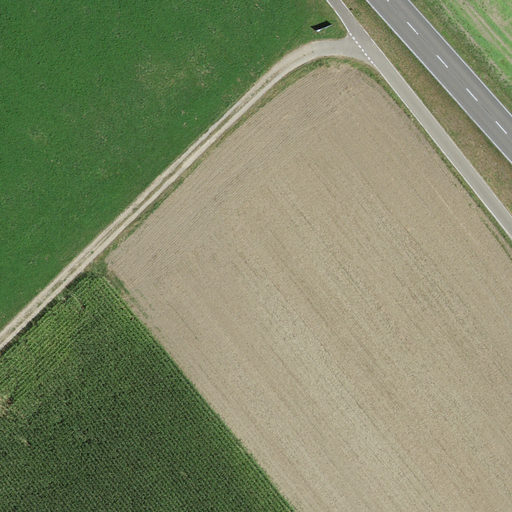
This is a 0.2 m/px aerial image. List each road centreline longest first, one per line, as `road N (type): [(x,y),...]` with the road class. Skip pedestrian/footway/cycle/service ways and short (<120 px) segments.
road 1 (track): [(0,340),(293,55),(365,37)]
road 2 (track): [(365,37),(511,226)]
road 3 (primary): [(387,0),(511,139)]
